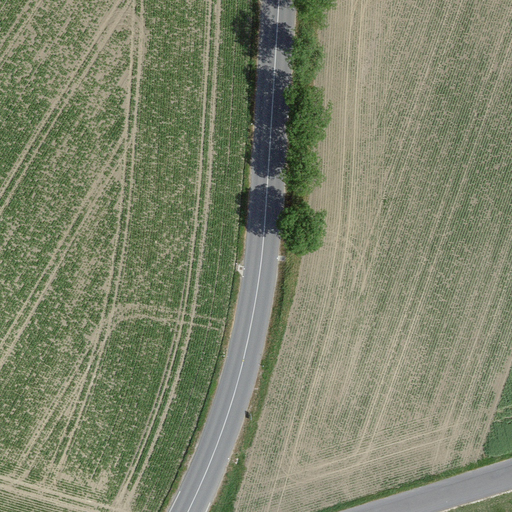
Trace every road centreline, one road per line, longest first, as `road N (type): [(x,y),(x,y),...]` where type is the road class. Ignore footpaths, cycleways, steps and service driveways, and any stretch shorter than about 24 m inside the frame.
road 1 (tertiary): [(279,0),(258,285),(226,419),(188,511)]
road 2 (tertiary): [(377,511),(511,470)]
